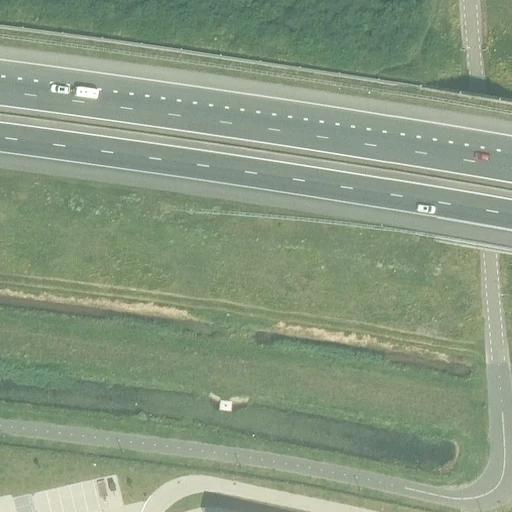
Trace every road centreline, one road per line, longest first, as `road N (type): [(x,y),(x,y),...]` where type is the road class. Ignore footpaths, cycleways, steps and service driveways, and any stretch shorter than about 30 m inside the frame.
road 1 (motorway): [(0,138),(511,215)]
road 2 (motorway): [(511,168),(0,91)]
road 3 (unclassified): [(466,0),(503,467)]
